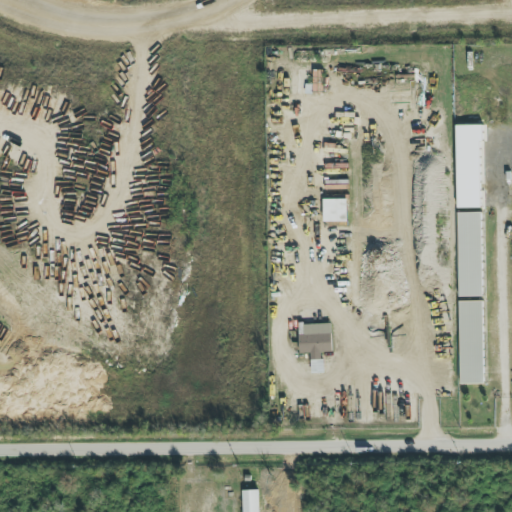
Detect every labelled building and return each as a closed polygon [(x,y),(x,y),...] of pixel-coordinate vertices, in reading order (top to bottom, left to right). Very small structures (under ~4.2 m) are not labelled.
[(457,209),(481,208),(480,125),(455,126),(457,209)] [(347,222),(347,199),(324,200),(324,222),(347,222)] [(481,213),(457,213),(458,297),(482,297),(481,213)] [(482,302),(458,302),(460,385),(484,384),(482,302)] [(332,352),(330,324),(304,325),(304,335),(299,335),(299,354),(310,353),(310,361),(321,361),(321,353),(332,352)] [(243,511),(258,511),(258,491),(242,491),(243,511)]
